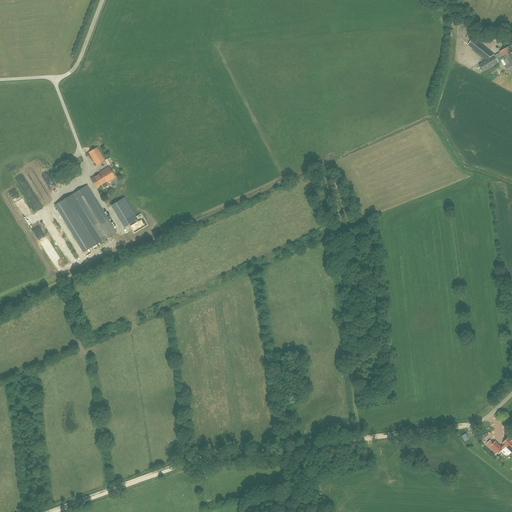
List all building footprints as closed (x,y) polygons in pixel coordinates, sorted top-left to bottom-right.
[(487,59),(482,62),(478,64),(483,72),(499,62),(495,56),(494,55),(478,42),(473,48),(487,59)] [(495,56),(499,62),(500,64),(502,63),(507,70),(509,68),(511,66),(511,49),(510,46),(495,56)] [(88,153),(96,165),(105,160),(97,147),(88,153)] [(71,167),(77,178),(82,175),(76,165),(71,167)] [(106,182),(106,183),(115,178),(109,167),(100,172),(101,173),(91,179),(96,188),(106,182)] [(48,172),(43,174),(50,190),(56,187),(48,172)] [(39,201),(28,185),(23,189),(34,205),(39,201)] [(116,232),(107,217),(90,190),(87,185),(60,202),(89,249),(116,232)] [(124,198),(115,203),(128,224),(137,219),(124,198)] [(38,223),(31,227),(47,253),(53,249),(38,223)] [(488,443),(486,445),(496,454),(498,452),(499,453),(503,449),(505,446),(511,452),(511,438),(510,436),(503,443),(504,444),(501,447),(496,442),(492,446),(488,443)]
